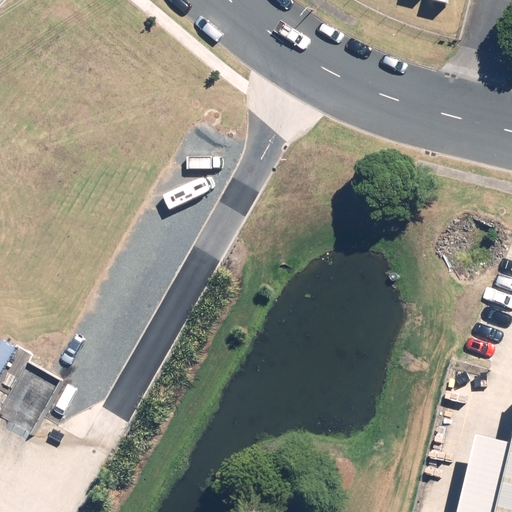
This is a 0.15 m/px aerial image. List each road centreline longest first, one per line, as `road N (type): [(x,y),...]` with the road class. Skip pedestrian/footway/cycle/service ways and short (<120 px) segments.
road 1 (tertiary): [(511,130),(424,107),(318,59),(221,0)]
road 2 (unknown): [(511,385),(464,511)]
